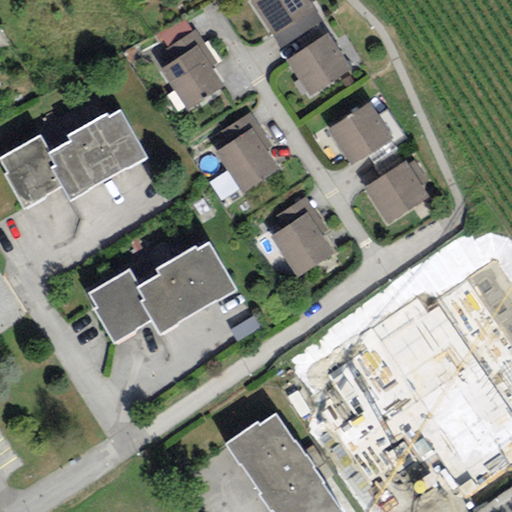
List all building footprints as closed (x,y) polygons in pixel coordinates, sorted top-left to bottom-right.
[(253,0),(250,2),(281,49),(322,23),(307,0),(253,0)] [(166,50),(193,32),(183,17),(156,36),(166,50)] [(196,45),(211,67),(217,62),(195,30),(193,32),(166,50),(174,60),(196,45)] [(328,33),(285,62),(310,98),(353,69),(328,33)] [(174,60),(160,69),(187,110),(224,86),(211,67),(196,45),(174,60)] [(370,103),(327,130),(350,167),(394,140),(370,103)] [(61,187),(69,201),(145,157),(120,112),(108,119),(106,115),(67,138),(70,142),(49,154),(39,137),(0,159),(0,161),(6,172),(2,174),(23,209),(61,187)] [(252,129),(267,151),(273,146),(250,112),(221,132),(230,143),(252,129)] [(230,143),(215,153),(243,194),(279,170),(267,151),(252,129),(230,143)] [(388,224),(430,197),(422,186),(427,183),(413,161),(409,164),(406,161),(364,188),(388,224)] [(308,212),(323,234),(328,231),(306,198),(277,218),(284,228),(308,212)] [(284,228),(270,238),(297,279),(335,253),(323,234),(308,212),(284,228)] [(152,323),(160,337),(237,291),(209,242),(197,249),(195,246),(154,269),(158,275),(139,287),(129,269),(88,293),(96,308),(92,310),(113,346),(152,323)] [(467,494),(511,462),(511,291),(493,265),(431,308),(420,292),(302,374),(358,455),(413,417),(467,494)] [(340,511),(343,511),(323,484),(335,476),(314,445),(302,453),(275,414),(260,425),(258,422),(225,445),(272,511),(340,511)]
